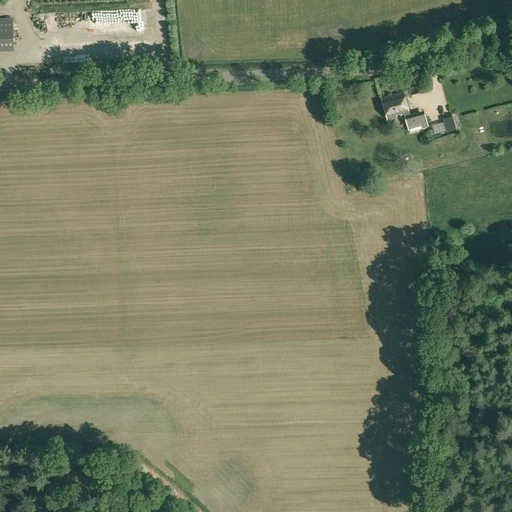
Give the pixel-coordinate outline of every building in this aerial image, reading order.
[(69,33),(114,33),(113,17),(99,17),(99,15),(69,16),(69,33)] [(0,50),(15,50),(13,18),(0,18),(0,50)] [(402,116),(404,115),(409,131),(429,127),(424,110),(410,114),(404,91),(381,97),(387,119),(396,117),(396,115),(401,114),(402,116)] [(432,125),(435,134),(459,127),(455,114),(443,117),(442,115),(436,117),(438,123),(432,125)] [(416,139),(428,135),(426,130),(414,134),(416,139)]
